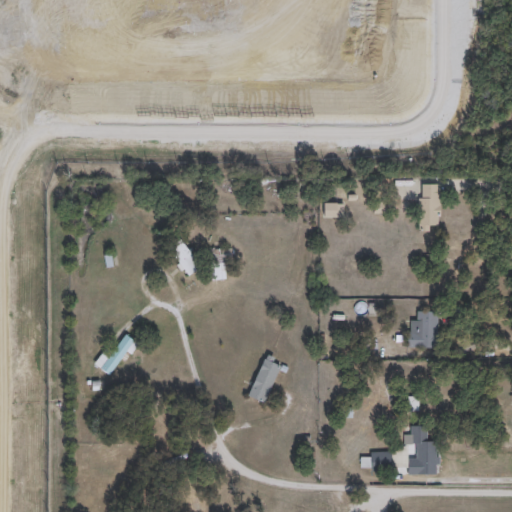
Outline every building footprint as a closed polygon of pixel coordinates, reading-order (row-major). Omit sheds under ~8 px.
[(436,184),(436,192),(439,192),(439,216),(436,216),(436,230),(417,230),(417,218),(414,218),(414,204),(417,204),(417,198),(420,198),(420,184),(436,184)] [(338,216),(325,216),(325,203),(338,203),(338,216)] [(205,266),(193,275),(172,247),(184,238),(205,266)] [(236,263),(211,264),(210,250),(235,248),(236,263)] [(437,311),(437,331),(440,331),(439,333),(444,333),(444,341),(439,341),(439,348),(405,347),(405,332),(410,332),(410,325),(411,325),(411,321),(415,321),(415,312),(418,312),(418,311),(437,311)] [(143,344),(135,354),(130,351),(113,374),(103,367),(100,370),(97,368),(99,365),(98,364),(110,347),(117,353),(130,335),(143,344)] [(277,358),(275,363),(279,365),(280,363),(286,366),(284,372),(277,369),(277,370),(284,374),(280,382),(273,379),(262,401),(246,394),(263,358),(264,358),(266,353),(277,358)] [(438,474),(408,474),(407,456),(416,456),(416,444),(407,444),(407,426),(428,426),(428,442),(438,442),(438,474)] [(361,452),(391,452),(391,469),(361,469),(361,452)] [(196,511),(176,511),(188,486),(205,493),(196,511)]
